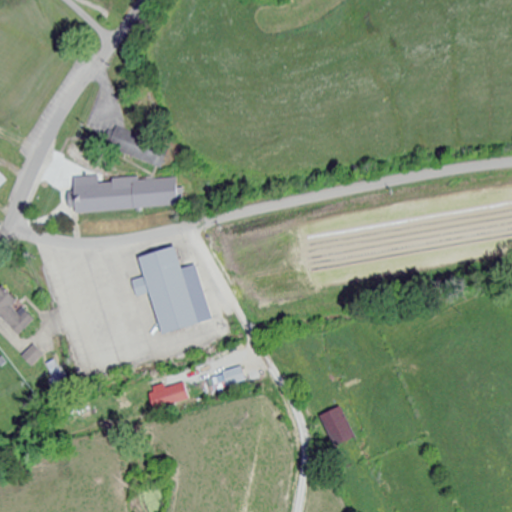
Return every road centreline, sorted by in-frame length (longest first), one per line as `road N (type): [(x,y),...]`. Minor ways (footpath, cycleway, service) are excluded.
road 1 (residential): [(11,222),(45,248),(121,251),(511,173)]
road 2 (residential): [(193,236),(262,369),(301,424),(310,467),(305,511)]
road 3 (residential): [(11,222),(72,110),(153,0)]
